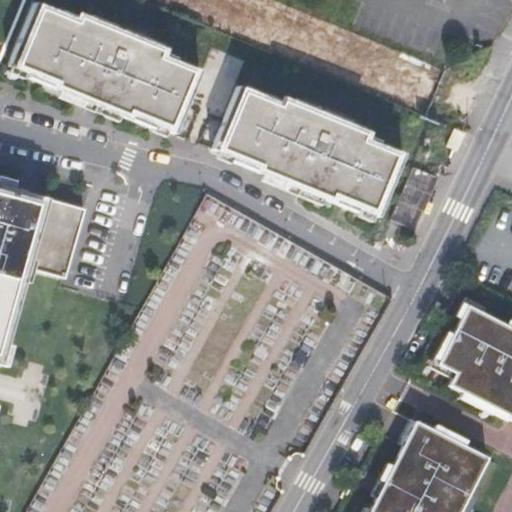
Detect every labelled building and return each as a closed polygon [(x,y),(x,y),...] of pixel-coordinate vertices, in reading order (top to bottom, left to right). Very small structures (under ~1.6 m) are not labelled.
[(197,73),(31,3),(11,56),(8,65),(69,90),(76,93),(97,102),(172,132),(185,102),(197,73)] [(400,154),(236,87),(224,118),(212,147),(293,181),(305,186),(377,218),(400,154)] [(0,276),(23,282),(26,274),(27,269),(46,198),(0,185),(0,276)] [(56,201),(46,198),(27,269),(64,280),(84,210),(56,201)] [(0,361),(23,282),(0,276),(0,361)] [(511,332),(467,311),(464,309),(437,364),(455,375),(449,388),(508,419),(511,420),(511,332)] [(459,511),(488,454),(418,417),(413,420),(406,433),(402,443),(380,486),(377,494),(371,505),(367,511),(459,511)]
